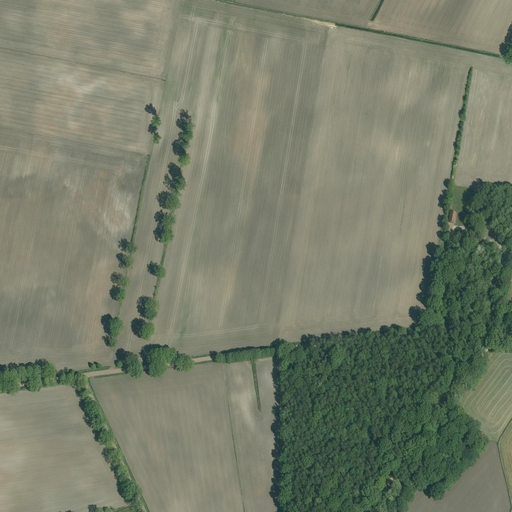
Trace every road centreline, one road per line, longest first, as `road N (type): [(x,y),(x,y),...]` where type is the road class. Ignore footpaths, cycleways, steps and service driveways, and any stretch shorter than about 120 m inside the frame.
road 1 (track): [(511,322),(82,375)]
road 2 (track): [(82,375),(144,511)]
